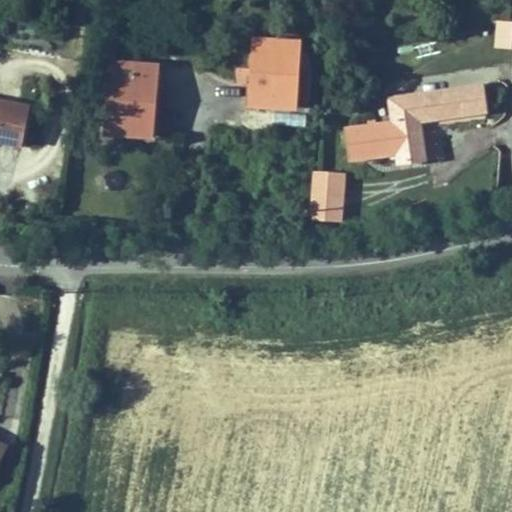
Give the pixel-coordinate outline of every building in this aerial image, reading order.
[(511,48),(511,21),(495,21),(495,49),(511,48)] [(296,83),(298,43),(255,40),(252,81),(257,81),(255,105),(278,106),(294,108),(296,83)] [(156,67),(158,50),(114,47),(113,58),(112,63),(156,67)] [(145,136),(148,105),(153,106),(156,67),(112,63),(107,133),(145,136)] [(305,108),(306,83),(296,83),(294,108),(305,108)] [(434,126),(486,119),(485,111),(482,87),(390,99),(394,124),(347,131),(349,148),(372,145),(373,156),(397,153),(399,164),(424,160),(439,158),(434,126)] [(0,141),(20,145),(28,108),(0,102),(0,141)] [(373,156),(372,145),(349,148),(351,160),(373,156)] [(340,220),(344,175),(315,173),(315,174),(311,218),(340,220)]
